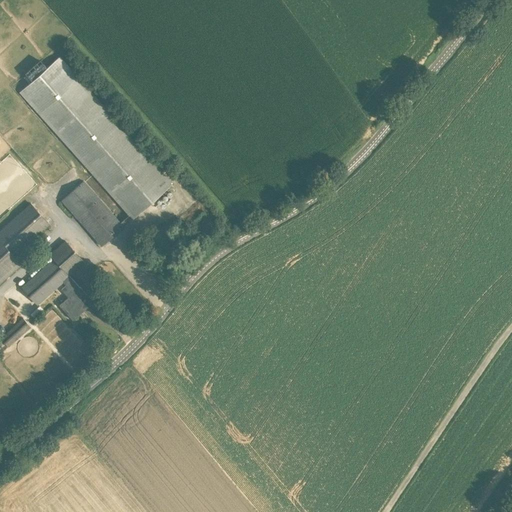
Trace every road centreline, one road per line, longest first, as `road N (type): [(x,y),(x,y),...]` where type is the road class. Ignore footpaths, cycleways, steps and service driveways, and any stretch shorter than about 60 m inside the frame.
road 1 (tertiary): [(0,473),(68,415),(219,254),(300,211),(360,164),(487,0)]
road 2 (unclassified): [(388,511),(511,328)]
